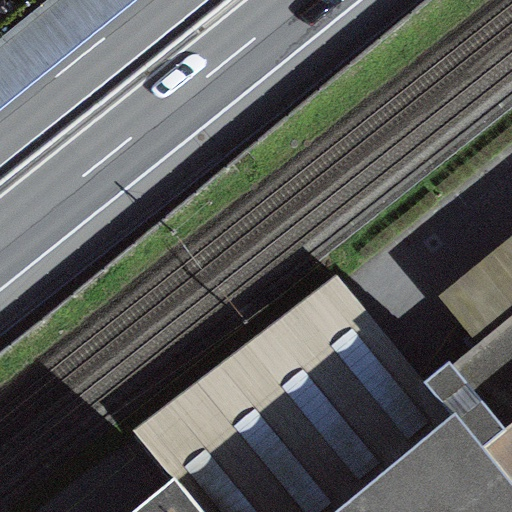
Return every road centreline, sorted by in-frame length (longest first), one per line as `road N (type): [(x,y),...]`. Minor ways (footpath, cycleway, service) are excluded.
road 1 (motorway): [(0,240),(301,0)]
road 2 (motorway): [(151,0),(0,121)]
